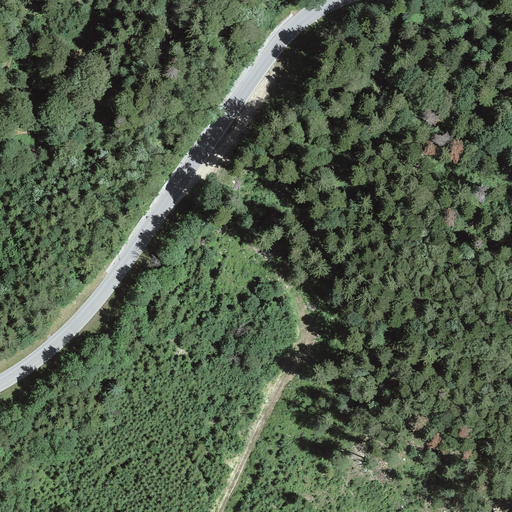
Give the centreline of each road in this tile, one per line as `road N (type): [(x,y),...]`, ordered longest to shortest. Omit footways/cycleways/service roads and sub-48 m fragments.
road 1 (tertiary): [(0,382),(62,337),(102,294),(273,49),(332,0)]
road 2 (track): [(198,0),(164,50),(100,104),(30,134),(13,129),(0,106)]
road 3 (track): [(223,511),(303,333)]
